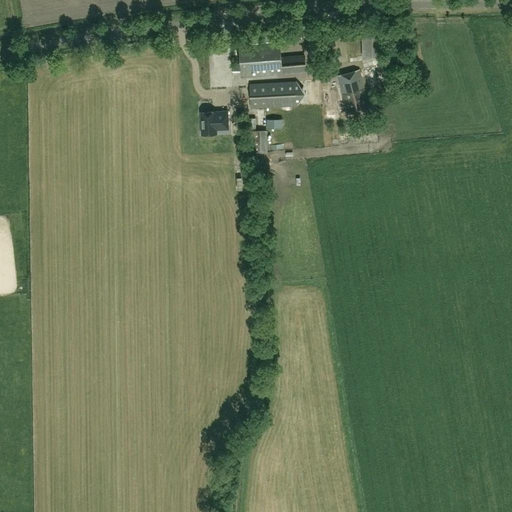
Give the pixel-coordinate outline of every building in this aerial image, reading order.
[(362,24),(362,42),(362,55),(362,57),(382,57),(382,24),(362,24)] [(275,40),(240,42),(242,77),(283,74),(283,72),(306,70),(304,55),(282,56),(281,44),(303,42),(302,28),(274,30),(275,40)] [(403,54),(386,57),(387,64),(404,62),(403,54)] [(338,75),(344,99),(346,98),(350,113),(366,109),(363,100),(367,99),(360,70),(338,75)] [(296,82),(250,83),(251,108),(297,106),(296,82)] [(217,132),(217,129),(217,128),(221,128),(221,129),(229,128),(228,110),(220,111),(220,112),(216,112),(216,111),(203,111),(201,111),(202,133),(217,133),(217,132)] [(267,130),(256,130),(256,118),(248,118),(249,131),(250,153),(267,152),(267,130)]
